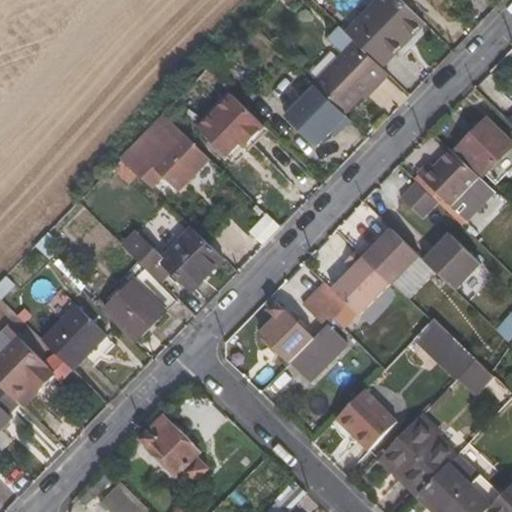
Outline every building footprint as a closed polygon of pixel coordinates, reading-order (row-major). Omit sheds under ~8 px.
[(401,0),(378,0),(347,32),(356,41),(384,69),(427,25),(401,0)] [(461,0),(421,0),(443,20),(461,0)] [(384,69),(356,41),(313,85),(347,117),(363,99),(376,84),(380,88),(392,75),(384,69)] [(363,99),(366,102),(380,88),(376,84),(363,99)] [(311,86),(281,118),(318,152),(348,121),(311,86)] [(235,96),(232,94),(216,110),(219,113),(235,96)] [(216,110),(199,128),(228,156),(240,143),(244,148),(265,127),(235,96),(219,113),(216,110)] [(211,160),(163,114),(120,158),(153,189),(164,179),(179,193),(211,160)] [(511,149),(511,142),(488,120),(458,150),(485,176),(511,149)] [(228,156),(232,160),(244,148),(240,143),(228,156)] [(452,208),(480,179),(452,152),(434,169),(429,163),(418,174),(452,208)] [(421,220),(437,204),(415,183),(400,200),(421,220)] [(254,230),(265,240),(278,226),(268,216),(254,230)] [(163,258),(137,233),(124,246),(162,284),(173,273),(194,293),(225,260),(192,228),(163,258)] [(392,287),(419,257),(392,231),(364,260),(389,285),(392,287)] [(481,265),(451,236),(426,262),(456,292),(481,265)] [(346,264),(353,271),(332,292),(346,307),(358,318),(389,285),(364,260),(356,253),(346,264)] [(178,302),(145,271),(106,311),(138,342),(178,302)] [(326,286),(305,306),(327,328),(330,325),(334,321),(346,307),(332,292),(326,286)] [(271,353),(276,349),(291,366),(294,364),(316,339),(278,303),(269,311),(276,318),(260,333),(263,335),(259,340),(271,353)] [(108,336),(76,305),(42,340),(74,370),(108,336)] [(434,319),(430,324),(419,335),(461,375),(466,370),(476,360),(434,319)] [(348,343),(330,325),(327,328),(316,339),(294,364),(312,381),(348,343)] [(56,375),(18,338),(0,355),(0,386),(17,402),(33,387),(40,394),(56,375)] [(511,402),(511,394),(491,374),(476,360),(466,370),(506,409),(511,402)] [(0,431),(12,419),(8,415),(19,405),(17,402),(0,386),(0,431)] [(19,405),(24,410),(40,394),(33,387),(17,402),(19,405)] [(397,422),(364,390),(336,420),(369,451),(397,422)] [(442,435),(422,415),(417,420),(437,440),(442,435)] [(178,430),(164,416),(140,441),(178,478),(183,473),(193,484),(209,467),(198,456),(201,453),(189,440),(193,435),(182,425),(178,430)] [(437,440),(417,420),(381,456),(420,495),(452,463),(456,458),(437,440)] [(420,495),(437,511),(447,511),(473,485),(452,463),(420,495)] [(88,507),(116,478),(105,469),(77,497),(88,507)] [(285,511),(287,511),(306,494),(294,482),(276,501),(285,511)] [(107,501),(118,511),(149,511),(122,485),(107,501)] [(473,485),(447,511),(486,511),(493,504),(473,485)] [(511,511),(511,485),(493,504),(486,511),(511,511)]
